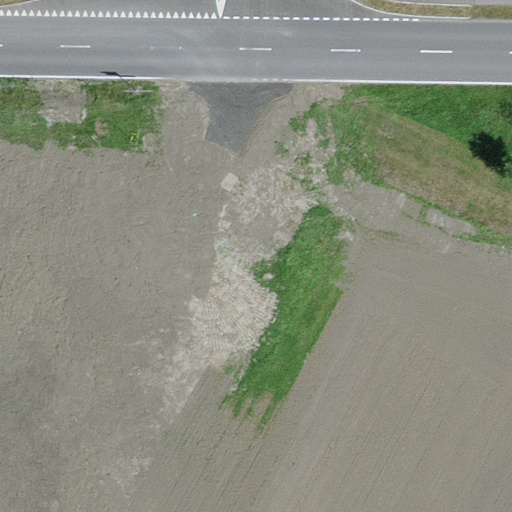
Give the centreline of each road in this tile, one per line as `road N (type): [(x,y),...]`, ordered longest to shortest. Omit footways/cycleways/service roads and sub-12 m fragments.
road 1 (track): [(215,47),(148,232),(5,511)]
road 2 (unclassified): [(215,47),(511,51)]
road 3 (unclassified): [(0,43),(215,47)]
